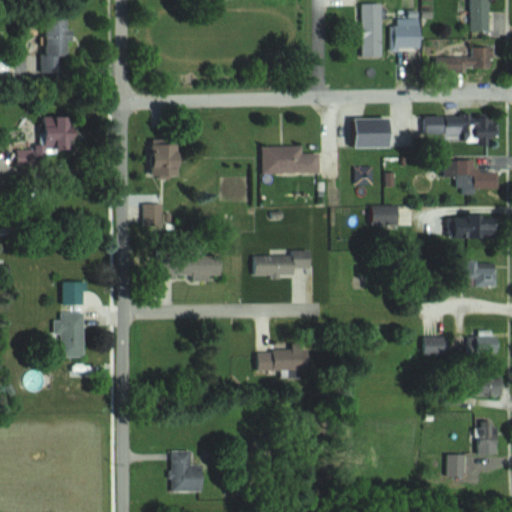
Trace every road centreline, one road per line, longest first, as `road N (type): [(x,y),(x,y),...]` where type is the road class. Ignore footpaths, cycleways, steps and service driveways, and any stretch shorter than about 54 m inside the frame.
road 1 (residential): [(124,511),(122,0)]
road 2 (residential): [(511,94),(121,101)]
road 3 (residential): [(123,307),(305,306)]
